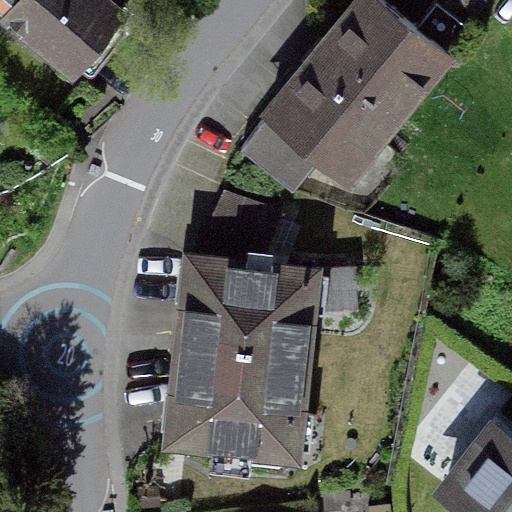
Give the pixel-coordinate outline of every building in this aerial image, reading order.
[(0,0),(0,8),(73,68),(120,9),(109,0),(0,0)] [(481,5),(474,0),(434,0),(415,23),(386,0),(358,0),(240,146),(292,188),(321,152),(347,174),(481,5)] [(225,187),(197,255),(259,261),(279,209),(225,187)] [(191,254),(172,433),(291,446),(307,304),(354,301),(351,266),(311,268),(259,261),(197,255),(191,254)] [(445,484),(449,487),(445,494),(468,511),(511,511),(511,437),(494,423),(445,484)]
